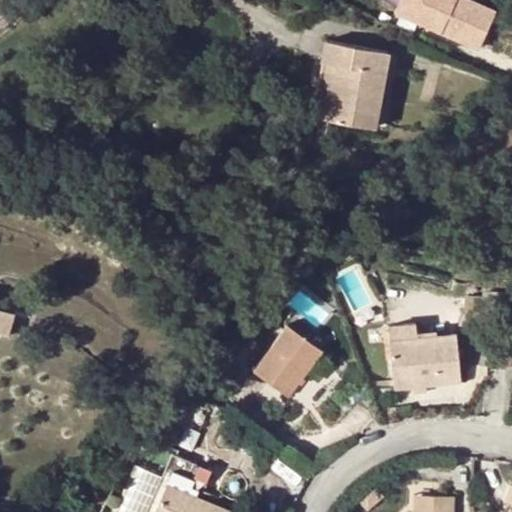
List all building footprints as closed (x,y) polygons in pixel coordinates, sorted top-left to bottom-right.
[(477,47),(494,10),(472,0),(398,0),(395,9),(421,21),(423,16),(431,20),(429,25),(477,47)] [(423,16),(421,21),(429,25),(431,20),(423,16)] [(391,51),(328,40),(325,60),(339,63),(330,120),(377,129),(391,51)] [(339,63),(325,60),(315,118),(330,120),(339,63)] [(18,314),(0,309),(0,331),(12,335),(18,314)] [(390,325),(391,341),(417,338),(415,322),(390,325)] [(290,325),(256,369),(289,395),(323,350),(290,325)] [(417,338),(391,341),(395,380),(397,387),(460,381),(457,334),(417,338)] [(373,389),(397,387),(395,380),(370,382),(373,389)] [(383,415),(410,413),(410,406),(380,408),(383,415)] [(156,492),(163,496),(180,457),(173,453),(156,492)] [(213,471),(180,457),(163,496),(156,511),(230,511),(231,511),(202,498),(213,471)] [(134,462),(119,511),(120,511),(148,511),(161,470),(134,462)] [(456,511),(458,491),(417,489),(415,511),(456,511)]
